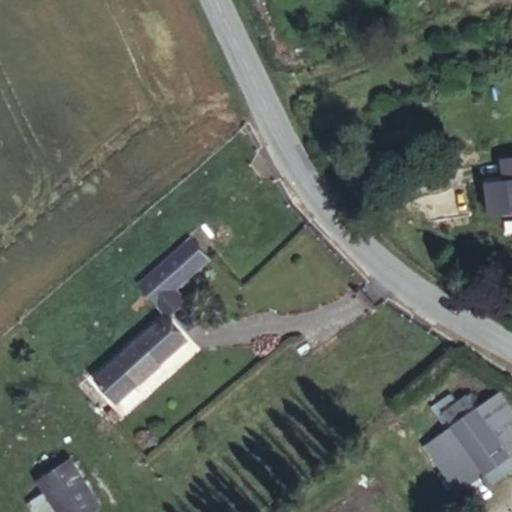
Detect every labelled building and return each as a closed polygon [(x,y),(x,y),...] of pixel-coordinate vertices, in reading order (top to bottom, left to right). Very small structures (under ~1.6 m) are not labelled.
[(471,172),(470,207),(511,205),(511,150),(487,152),(487,170),(471,172)] [(208,258),(192,240),(141,284),(168,314),(184,300),(174,288),(208,258)] [(95,379),(117,402),(183,343),(162,319),(95,379)] [(449,428),(425,445),(458,491),(484,472),(491,482),(511,467),(511,457),(509,454),(511,452),(511,409),(500,392),(481,405),(449,428)] [(434,406),(449,428),(481,405),(472,392),(459,402),(452,393),(434,406)] [(45,489),(58,511),(88,511),(99,506),(71,460),(39,480),(45,489)] [(29,499),(37,511),(58,511),(45,489),(29,499)]
